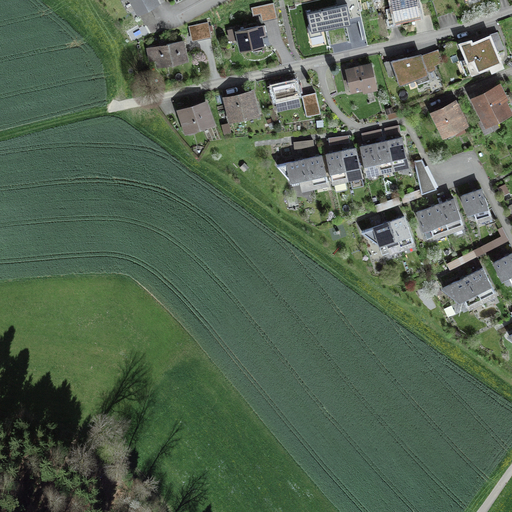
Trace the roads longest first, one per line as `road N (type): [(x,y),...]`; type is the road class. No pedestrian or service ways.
road 1 (residential): [(160,98),(511,10)]
road 2 (track): [(169,511),(110,440),(0,413)]
